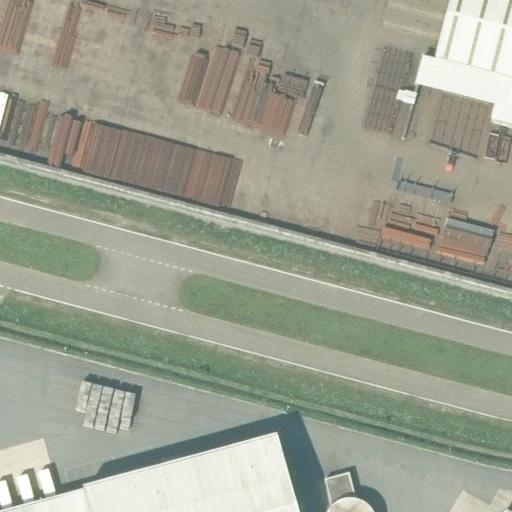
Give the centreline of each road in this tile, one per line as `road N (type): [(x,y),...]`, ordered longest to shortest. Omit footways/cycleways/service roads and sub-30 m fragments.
road 1 (unclassified): [(136,315),(511,408)]
road 2 (unclassified): [(511,350),(145,253)]
road 3 (unclassified): [(145,253),(0,214)]
road 4 (unclassified): [(0,279),(136,315)]
